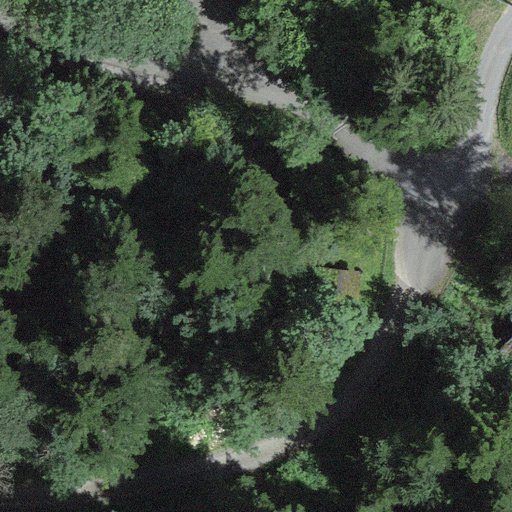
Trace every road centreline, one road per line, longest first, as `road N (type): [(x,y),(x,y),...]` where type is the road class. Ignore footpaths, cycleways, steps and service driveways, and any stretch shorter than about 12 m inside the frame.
road 1 (track): [(424,179),(419,264),(385,359),(339,426),(278,453),(0,490)]
road 2 (track): [(147,0),(216,72),(324,117),(384,164),(424,179),(449,173),(471,151),(491,69),(511,31)]
road 3 (track): [(0,23),(216,72)]
